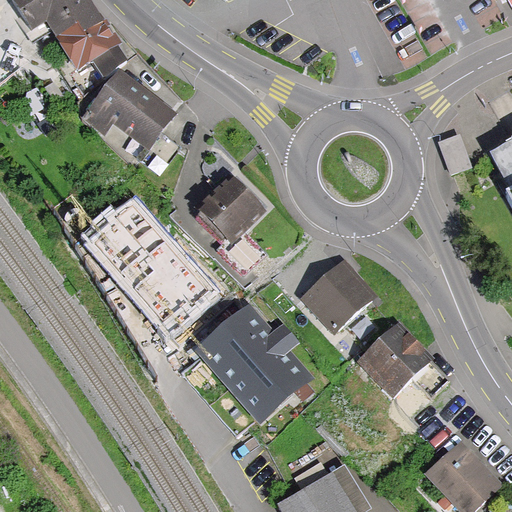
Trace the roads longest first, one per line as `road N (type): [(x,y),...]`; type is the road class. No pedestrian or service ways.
road 1 (residential): [(0,325),(128,511)]
road 2 (residential): [(162,362),(253,511)]
road 3 (residential): [(393,134),(432,97),(511,51)]
road 4 (primary): [(453,299),(439,240),(406,167)]
road 5 (primary): [(130,0),(161,31),(240,78)]
road 6 (primary): [(360,221),(386,232),(453,299)]
road 7 (primary): [(453,299),(511,404)]
